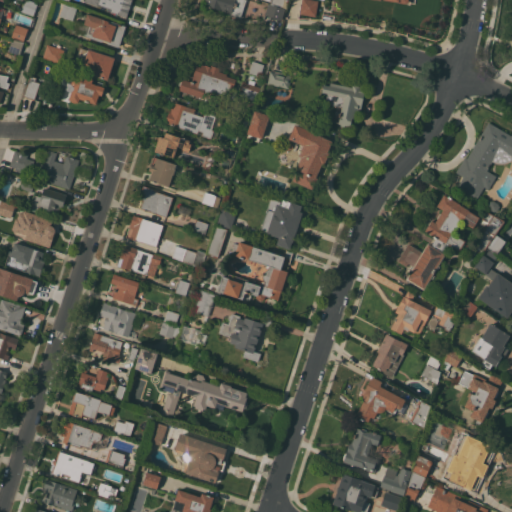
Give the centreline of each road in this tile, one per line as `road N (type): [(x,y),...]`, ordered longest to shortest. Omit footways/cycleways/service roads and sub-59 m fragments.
road 1 (residential): [(475,0),(446,107),(364,223),(269,511)]
road 2 (residential): [(170,0),(2,511)]
road 3 (residential): [(511,98),(434,65),(297,41)]
road 4 (residential): [(126,134),(0,130)]
